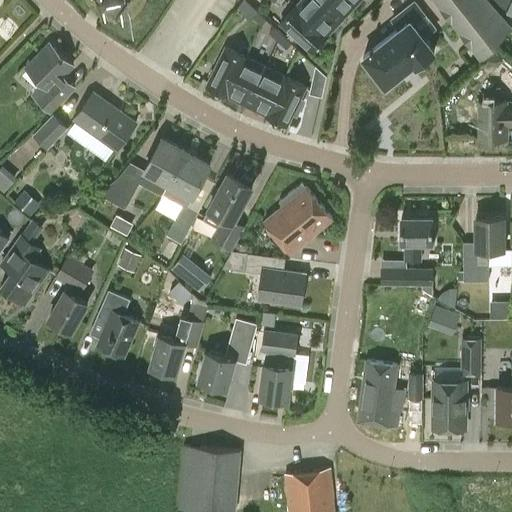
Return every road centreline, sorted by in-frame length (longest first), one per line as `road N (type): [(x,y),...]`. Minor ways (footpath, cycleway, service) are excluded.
road 1 (residential): [(47,0),(180,101),(273,145),(369,172)]
road 2 (residential): [(331,429),(270,435),(165,411),(0,339)]
road 3 (residential): [(331,429),(369,172)]
road 4 (residential): [(511,463),(397,460),(331,429)]
road 5 (residential): [(369,172),(511,176)]
